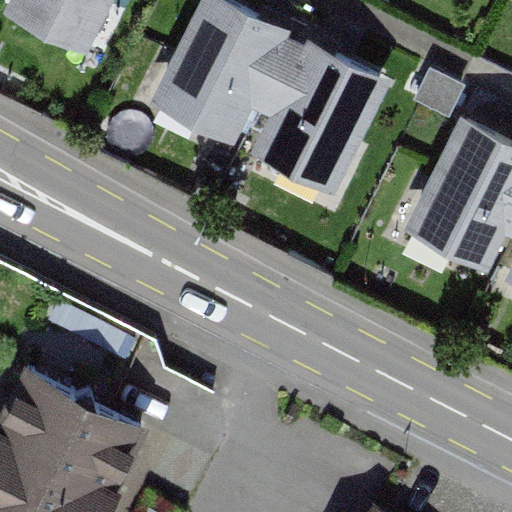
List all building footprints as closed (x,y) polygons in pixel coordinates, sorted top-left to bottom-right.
[(110,0),(0,0),(0,16),(82,57),(110,0)] [(292,32),(227,0),(192,0),(142,101),(236,146),(292,32)] [(385,77),(292,32),(236,146),(329,192),(385,77)] [(511,231),(511,146),(452,117),(396,231),(490,277),(511,231)] [(511,231),(490,277),(511,287),(511,231)] [(0,511),(94,511),(140,425),(8,357),(0,372),(0,511)]
